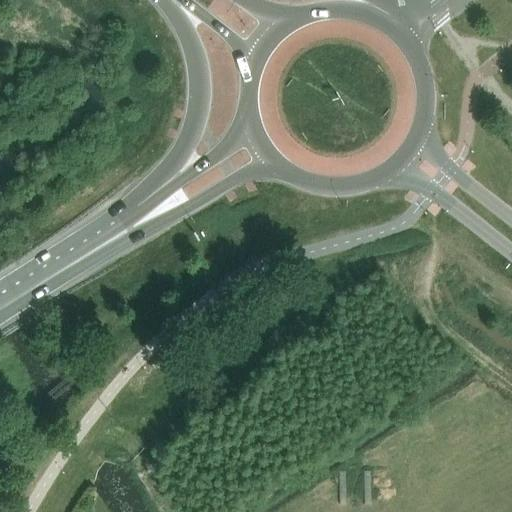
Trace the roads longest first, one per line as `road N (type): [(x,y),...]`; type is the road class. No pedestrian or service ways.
road 1 (primary): [(168,0),(196,64),(193,123),(177,156),(131,201),(106,244)]
road 2 (primary): [(418,130),(421,72),(392,29),(337,9),(287,24)]
road 3 (primary): [(252,123),(178,180),(141,222)]
road 4 (primary): [(141,222),(193,205),(275,161)]
road 5 (secondary): [(391,166),(511,252)]
road 6 (secondary): [(511,221),(424,145),(418,130)]
road 7 (primary): [(0,311),(106,244)]
road 8 (primary): [(275,161),(329,185),(358,183),(391,166)]
